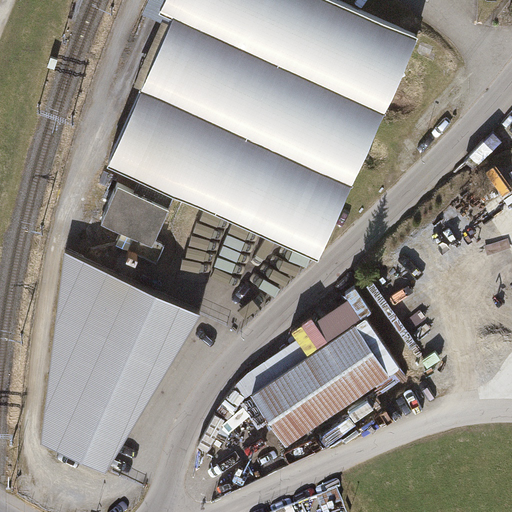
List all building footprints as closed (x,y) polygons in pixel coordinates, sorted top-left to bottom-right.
[(419,31),(348,0),(164,0),(161,7),(173,12),(385,106),(419,31)] [(352,179),(385,106),(173,12),(141,85),(352,179)] [(352,179),(141,85),(107,160),(139,173),(173,189),(319,253),(352,179)] [(117,176),(99,215),(122,225),(115,241),(155,259),(163,243),(151,238),(173,189),(139,173),(135,183),(117,176)] [(202,308),(65,248),(40,437),(105,466),(202,308)] [(335,342),(252,397),(285,447),(405,369),(371,318),(359,326),(345,303),(320,320),(335,342)]
